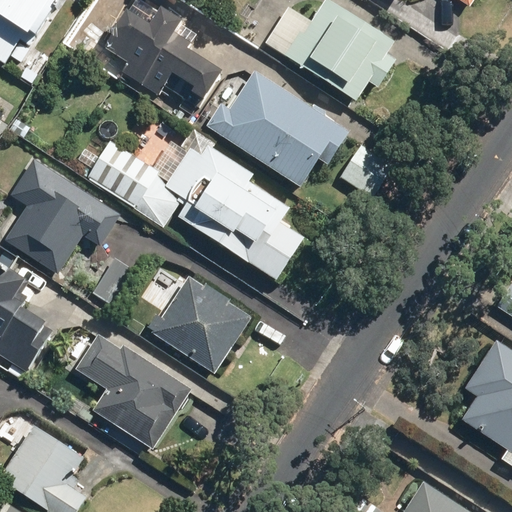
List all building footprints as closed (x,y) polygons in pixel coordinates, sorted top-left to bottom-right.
[(65,0),(0,0),(0,60),(8,66),(23,42),(33,49),(65,0)] [(286,59),(358,109),(375,84),(384,90),(411,52),(336,0),(327,0),(312,21),(291,7),(265,44),(286,59)] [(168,7),(156,22),(153,26),(136,13),(102,56),(193,126),(230,78),(191,49),(203,34),(168,7)] [(210,130),(304,192),(324,162),(335,169),(357,136),(257,70),(233,107),(227,104),(210,130)] [(183,147),(175,142),(167,137),(153,159),(160,164),(155,172),(113,144),(90,179),(167,230),(176,216),(281,285),(311,239),(287,223),(295,212),(253,184),(257,178),(215,150),(218,145),(195,130),(183,147)] [(398,168),(363,145),(342,177),(377,200),(398,168)] [(104,247),(123,216),(101,203),(51,173),(8,244),(61,276),(85,236),(104,247)] [(95,293),(108,302),(116,290),(122,294),(136,271),(117,259),(95,293)] [(60,323),(19,300),(29,282),(0,264),(0,354),(32,373),(60,323)] [(186,285),(161,269),(142,298),(162,311),(150,331),(221,375),(258,315),(193,274),(186,285)] [(511,281),(497,306),(511,315),(511,281)] [(122,348),(100,333),(89,349),(72,338),(60,356),(75,366),(73,370),(106,392),(96,407),(159,449),(197,392),(124,344),(122,348)] [(511,347),(498,338),(467,385),(480,394),(464,418),(509,449),(502,459),(511,466),(511,347)] [(42,425),(4,479),(50,511),(62,511),(97,463),(42,425)] [(474,511),(427,482),(407,511),(474,511)] [(1,511),(22,511),(6,503),(1,511)] [(386,511),(387,511),(373,503),(366,511),(386,511)]
